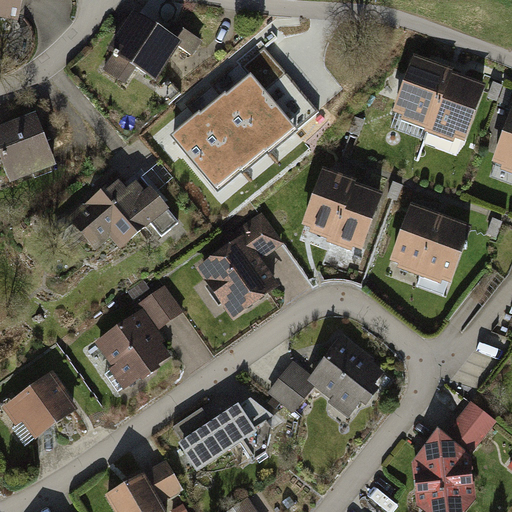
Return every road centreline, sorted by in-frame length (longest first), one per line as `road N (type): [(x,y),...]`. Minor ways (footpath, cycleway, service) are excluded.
road 1 (residential): [(424,367),(413,348),(360,307),(333,301),(5,511)]
road 2 (residential): [(212,0),(414,23),(511,60)]
road 3 (residential): [(326,511),(421,389),(424,367)]
road 4 (residential): [(100,0),(74,43),(0,92)]
